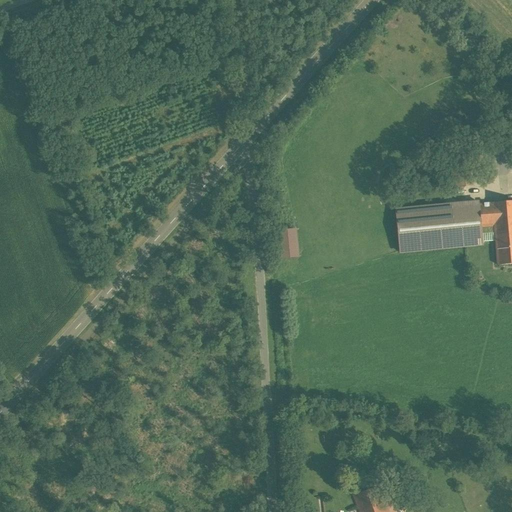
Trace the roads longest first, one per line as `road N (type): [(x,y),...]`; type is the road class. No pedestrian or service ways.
road 1 (unclassified): [(249,131),(271,511)]
road 2 (secondary): [(249,131),(0,414)]
road 3 (secondary): [(371,0),(249,131)]
road 4 (track): [(238,0),(249,131)]
